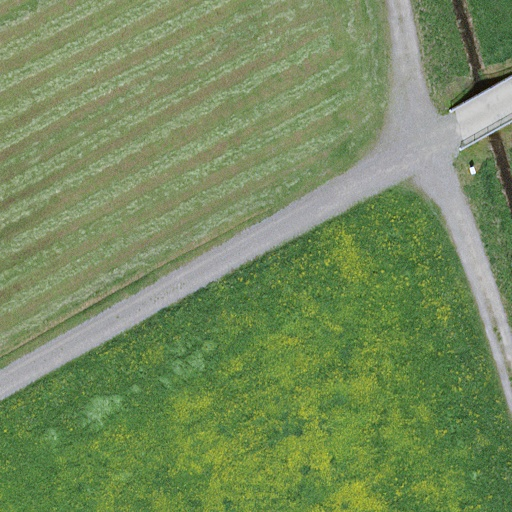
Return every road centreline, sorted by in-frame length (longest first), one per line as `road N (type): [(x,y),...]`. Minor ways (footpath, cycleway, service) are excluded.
road 1 (track): [(441,138),(0,385)]
road 2 (track): [(441,138),(511,389)]
road 3 (track): [(402,0),(441,138),(511,99)]
